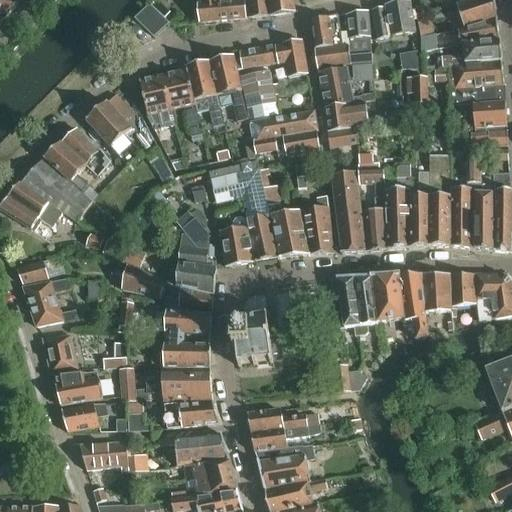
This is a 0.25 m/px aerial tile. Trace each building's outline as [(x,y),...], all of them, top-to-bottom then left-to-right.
[(0,0),(0,15),(9,17),(23,0),(0,0)] [(202,0),(202,5),(198,5),(199,25),(247,20),(246,0),(238,1),(230,2),(229,0),(202,0)] [(248,0),(251,20),(270,18),(268,0),(248,0)] [(268,0),(270,18),(296,14),(294,5),(293,0),(268,0)] [(461,6),(458,7),(465,30),(498,22),(494,0),(481,0),(470,3),(460,5),(461,6)] [(159,2),(153,9),(165,19),(171,13),(159,2)] [(387,9),(372,12),(378,42),(392,39),(416,35),(411,3),(387,8),(387,9)] [(150,5),(144,12),(162,33),(167,29),(171,25),(165,19),(153,9),(150,5)] [(144,12),(135,20),(155,39),(156,39),(162,33),(144,12)] [(369,13),(346,17),(347,33),(348,48),(349,60),(373,58),(371,39),(369,13)] [(340,17),(311,23),(314,41),(315,51),(316,51),(348,48),(347,33),(342,34),(340,17)] [(466,31),(459,33),(461,47),(463,47),(500,42),(498,22),(465,30),(466,31)] [(422,39),(421,39),(422,54),(439,51),(437,36),(422,39)] [(442,59),(437,60),(439,72),(449,72),(449,68),(502,64),(504,64),(501,42),(500,42),(463,47),(464,57),(442,59)] [(276,47),(265,49),(270,68),(285,64),(288,80),(309,76),(303,43),(282,46),(276,47)] [(348,48),(316,51),(319,71),(346,68),(346,70),(349,70),(350,70),(350,67),(349,60),(348,48)] [(250,52),(240,53),(240,54),(243,71),(243,72),(252,70),(252,77),(271,73),(270,68),(265,49),(250,52)] [(240,54),(233,55),(234,58),(237,72),(243,71),(240,54)] [(234,58),(211,64),(219,98),(231,95),(238,124),(249,122),(237,72),(234,58)] [(373,58),(349,60),(350,67),(350,70),(374,68),(373,58)] [(211,64),(186,69),(187,73),(188,73),(195,103),(196,103),(207,101),(214,130),(215,130),(225,127),(219,98),(211,64)] [(502,64),(449,68),(449,72),(449,85),(449,92),(450,92),(452,108),(466,107),(474,106),(506,104),(502,64)] [(340,72),(319,75),(322,93),(353,87),(349,70),(340,72)] [(436,72),(436,85),(449,85),(449,72),(439,72),(436,72)] [(187,73),(165,78),(173,112),(185,110),(192,139),(193,139),(195,146),(204,144),(203,136),(196,107),(197,107),(196,103),(195,103),(188,73),(187,73)] [(252,77),(241,79),(255,145),(276,141),(284,140),(285,140),(318,134),(315,114),(281,120),(276,97),(274,87),(271,73),(252,77)] [(165,78),(140,84),(148,118),(147,118),(154,132),(176,127),(173,113),(173,112),(165,78)] [(428,79),(407,79),(408,97),(410,97),(416,97),(417,106),(429,106),(429,97),(428,79)] [(282,85),(274,87),(276,97),(284,96),(282,85)] [(353,87),(322,93),(325,110),(326,110),(356,105),(356,104),(353,87)] [(375,95),(363,97),(364,104),(364,105),(376,103),(375,95)] [(108,104),(87,123),(111,150),(112,150),(129,167),(140,158),(142,155),(125,138),(133,131),(123,120),(128,116),(120,107),(124,103),(119,97),(118,96),(109,105),(108,104)] [(356,105),(326,110),(329,135),(358,131),(368,130),(364,105),(364,104),(356,105)] [(506,104),(474,106),(475,127),(475,132),(487,132),(508,130),(506,104)] [(452,108),(451,108),(452,120),(467,119),(466,107),(452,108)] [(387,117),(379,117),(380,129),(404,126),(403,113),(387,114),(387,117)] [(475,127),(467,128),(467,136),(471,136),(472,146),(489,145),(490,149),(509,149),(508,133),(487,135),(487,132),(475,132),(475,127)] [(358,131),(329,135),(331,151),(360,146),(358,131)] [(77,132),(63,145),(88,167),(98,155),(77,132)] [(276,141),(255,145),(258,156),(278,152),(278,150),(285,148),(287,159),(321,154),(318,134),(285,140),(284,140),(276,141)] [(63,145),(44,162),(85,196),(91,189),(79,177),(88,167),(63,145)] [(255,147),(246,149),(249,161),(257,160),(255,147)] [(230,152),(217,155),(219,163),(231,161),(230,152)] [(509,152),(493,152),(493,164),(509,163),(509,152)] [(374,155),(359,156),(360,166),(375,165),(374,155)] [(163,158),(152,166),(157,173),(168,166),(163,158)] [(430,158),(430,175),(430,199),(432,199),(433,250),(452,249),(454,250),(453,192),(452,192),(452,158),(430,158)] [(183,160),(171,163),(176,173),(186,171),(183,160)] [(468,160),(467,186),(468,186),(477,186),(482,186),(483,160),(475,160),(468,160)] [(39,168),(21,185),(22,186),(63,215),(78,226),(94,203),(93,203),(85,196),(44,162),(39,168)] [(258,164),(210,175),(217,205),(244,198),(248,223),(255,265),(279,261),(282,261),(273,216),(272,217),(272,218),(270,218),(268,206),(264,189),(258,164)] [(403,193),(389,193),(392,252),(411,251),(412,251),(411,200),(412,200),(411,166),(401,166),(397,167),(395,172),(395,181),(398,182),(397,188),(403,193)] [(306,179),(305,167),(296,168),(298,180),(306,179)] [(360,172),(358,172),(359,175),(360,188),(386,186),(385,171),(381,171),(360,172)] [(359,175),(333,178),(343,257),(366,256),(360,188),(359,175)] [(412,200),(411,200),(412,251),(430,250),(433,250),(432,199),(430,199),(430,175),(419,175),(420,190),(423,190),(423,200),(412,200)] [(510,176),(494,177),(494,185),(495,254),(511,255),(511,192),(511,176),(510,176)] [(307,191),(306,179),(298,180),(299,192),(307,191)] [(494,185),(482,186),(477,186),(476,252),(495,254),(494,185)] [(22,186),(0,211),(2,213),(32,232),(35,234),(43,224),(53,231),(63,215),(22,186)] [(468,192),(453,192),(454,250),(476,252),(477,186),(468,186),(468,192)] [(279,188),(264,189),(268,206),(281,205),(279,188)] [(91,189),(85,196),(93,203),(99,196),(91,189)] [(376,213),(367,213),(370,254),(389,252),(392,252),(389,193),(384,194),(384,196),(376,196),(376,201),(375,201),(376,213)] [(319,212),(304,213),(313,257),(334,256),(330,210),(328,199),(317,200),(319,212)] [(301,214),(273,216),(282,261),(311,258),(301,214)] [(234,232),(221,234),(226,270),(255,265),(248,223),(247,223),(242,219),(236,220),(233,225),(234,232)] [(196,221),(184,232),(186,234),(201,251),(209,252),(210,237),(196,221)] [(180,265),(177,287),(215,296),(218,270),(213,270),(214,263),(208,263),(209,252),(201,251),(186,234),(183,234),(181,249),(180,265)] [(92,236),(86,248),(100,254),(105,242),(92,236)] [(109,241),(102,258),(127,268),(140,273),(148,255),(109,241)] [(45,264),(18,273),(24,287),(50,281),(45,264)] [(127,268),(122,293),(161,302),(166,291),(180,297),(180,301),(167,299),(166,307),(179,310),(204,316),(212,316),(213,316),(215,298),(181,290),(168,285),(168,284),(140,273),(127,268)] [(400,277),(372,279),(378,325),(379,325),(406,321),(401,278),(400,277)] [(421,277),(401,278),(406,321),(406,324),(415,323),(418,342),(430,340),(430,339),(427,316),(426,316),(421,277)] [(451,277),(421,277),(426,316),(427,316),(439,316),(454,315),(451,277)] [(474,277),(451,277),(454,315),(454,320),(458,320),(456,310),(478,308),(474,277)] [(476,277),(474,277),(478,308),(480,326),(494,323),(495,323),(511,319),(511,283),(506,278),(476,277)] [(372,279),(356,280),(364,337),(367,337),(369,334),(369,328),(380,326),(379,325),(378,325),(372,279)] [(337,282),(332,282),(335,302),(342,301),(346,330),(356,329),(357,338),(364,337),(356,280),(337,282)] [(53,285),(24,290),(31,311),(37,330),(66,324),(79,321),(77,313),(63,315),(59,305),(56,295),(72,292),(69,281),(53,285)] [(103,284),(89,283),(89,302),(101,301),(102,293),(103,284)] [(101,301),(101,303),(108,302),(109,294),(102,293),(101,301)] [(122,303),(119,328),(133,329),(135,305),(122,303)] [(158,315),(157,331),(167,332),(168,347),(167,347),(166,371),(211,371),(211,348),(184,347),(185,335),(211,337),(212,316),(204,316),(169,312),(168,316),(158,315)] [(238,333),(234,333),(234,352),(238,351),(239,365),(273,361),(268,319),(239,322),(238,333)] [(45,343),(44,343),(51,376),(52,376),(79,372),(71,338),(45,343)] [(115,345),(115,361),(128,360),(128,345),(115,345)] [(115,361),(104,361),(104,372),(128,370),(128,360),(115,361)] [(511,363),(487,373),(502,414),(511,410),(511,363)] [(348,368),(335,370),(339,396),(361,393),(368,379),(359,374),(349,376),(348,368)] [(135,371),(121,372),(122,388),(136,387),(135,371)] [(166,371),(162,371),(164,405),(213,404),(211,371),(166,371)] [(98,374),(57,379),(58,388),(57,388),(62,409),(104,401),(100,381),(98,374)] [(136,387),(122,388),(123,405),(137,404),(137,403),(136,392),(136,387)] [(144,405),(129,406),(129,416),(145,416),(145,405),(144,405)] [(181,407),(166,408),(168,431),(168,432),(220,427),(214,405),(181,408),(181,407)] [(95,407),(64,413),(69,435),(100,430),(101,430),(95,407)] [(511,410),(502,414),(476,426),(483,444),(510,431),(511,436),(511,410)] [(282,412),(248,417),(252,436),(321,427),(320,416),(307,418),(283,421),(282,412)] [(423,415),(409,420),(418,450),(432,445),(423,415)] [(129,416),(129,422),(130,434),(130,435),(152,434),(152,427),(145,427),(145,416),(129,416)] [(362,421),(352,423),(354,434),(363,433),(362,421)] [(129,422),(118,422),(118,434),(130,434),(129,422)] [(321,427),(252,436),(256,456),(259,463),(259,464),(305,457),(306,457),(307,460),(308,460),(308,464),(316,462),(314,448),(304,449),(304,448),(288,450),(287,442),(311,439),(322,436),(321,427)] [(176,441),(160,442),(160,448),(176,447),(179,469),(184,468),(230,463),(223,436),(176,441)] [(81,448),(80,448),(88,473),(122,470),(122,476),(149,473),(148,457),(129,459),(128,445),(81,448)] [(305,457),(259,464),(266,493),(267,493),(311,484),(311,481),(308,464),(308,460),(307,460),(306,457),(305,457)] [(230,463),(184,468),(186,484),(188,493),(189,499),(189,500),(238,494),(239,494),(235,477),(231,463),(230,463)] [(511,478),(489,490),(497,504),(511,496),(511,478)] [(266,493),(270,510),(270,511),(301,511),(315,510),(312,496),(329,491),(326,482),(311,484),(267,493),(266,493)] [(104,491),(94,494),(98,506),(108,503),(104,491)] [(188,493),(172,495),(173,502),(186,500),(189,499),(188,493)] [(186,500),(173,502),(174,511),(242,511),(238,494),(189,500),(189,499),(186,500)]
